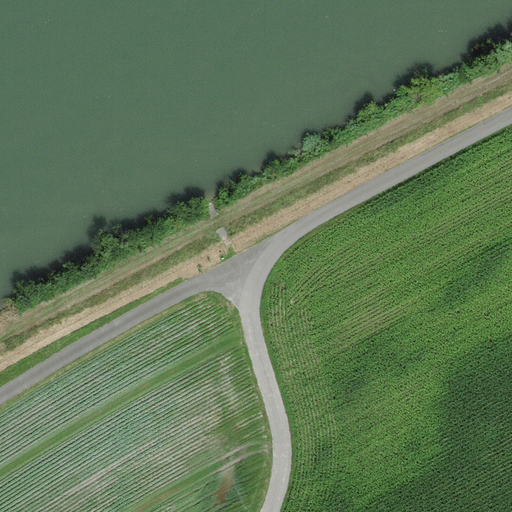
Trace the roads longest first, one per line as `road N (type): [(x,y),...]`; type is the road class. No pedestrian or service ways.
road 1 (residential): [(511,115),(235,268),(279,455),(270,511)]
road 2 (track): [(0,395),(235,268)]
